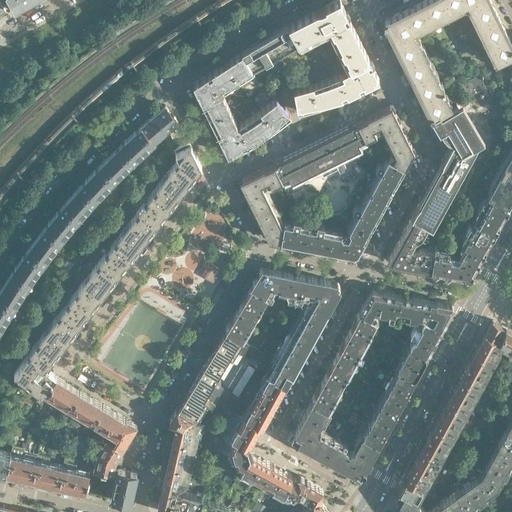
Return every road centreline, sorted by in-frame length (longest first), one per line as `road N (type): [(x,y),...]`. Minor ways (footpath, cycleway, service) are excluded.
road 1 (residential): [(217,161),(70,354),(73,371),(149,422)]
road 2 (residential): [(369,499),(271,436),(366,269)]
road 3 (residential): [(0,265),(89,152),(175,78)]
road 4 (tertiary): [(479,299),(369,499)]
road 5 (residential): [(366,269),(430,144),(397,86)]
road 6 (residential): [(149,422),(256,249)]
road 7 (residential): [(175,78),(301,0)]
